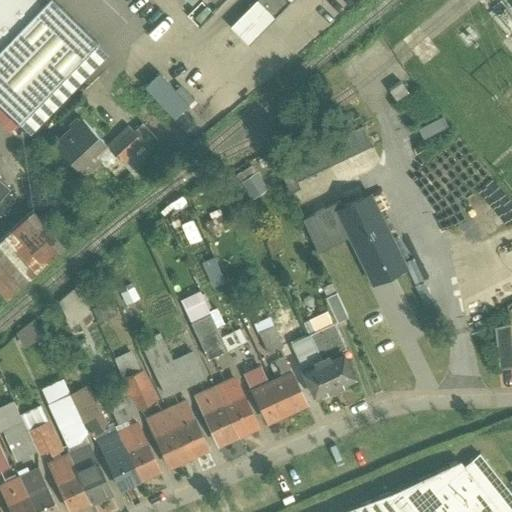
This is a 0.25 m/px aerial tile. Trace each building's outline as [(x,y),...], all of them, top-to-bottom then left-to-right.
[(0,0),(0,48),(47,0),(46,0),(0,0)] [(0,48),(0,104),(19,123),(97,43),(53,0),(47,0),(0,48)] [(291,0),(258,0),(231,28),(247,45),(291,0)] [(159,73),(144,86),(174,118),(194,100),(180,85),(175,90),(159,73)] [(443,117),(418,129),(423,140),(448,127),(443,117)] [(80,122),(78,119),(70,127),(73,129),(55,145),(77,168),(78,168),(84,174),(99,159),(93,153),(104,143),(83,120),(80,122)] [(158,141),(142,124),(134,132),(144,143),(149,149),(158,141)] [(319,146),(277,166),(290,194),(300,189),(297,182),(372,146),(363,126),(320,147),(319,146)] [(129,127),(107,148),(122,164),(129,157),(144,143),(134,132),(129,127)] [(144,143),(129,157),(143,172),(158,159),(149,149),(144,143)] [(259,173),(244,183),(254,199),(269,190),(259,173)] [(0,180),(0,201),(10,190),(0,180)] [(404,268),(368,194),(343,206),(337,209),(351,236),(373,281),(395,272),(404,268)] [(340,201),(302,220),(317,253),(351,236),(337,209),(343,206),(340,201)] [(69,248),(32,212),(0,239),(0,288),(11,301),(69,248)] [(395,272),(373,281),(362,287),(367,297),(383,330),(403,320),(402,319),(415,313),(395,272)] [(511,280),(472,301),(484,322),(511,307),(511,280)] [(76,288),(58,303),(76,325),(94,311),(76,288)] [(337,293),(326,298),(337,324),(348,318),(337,293)] [(201,294),(181,303),(191,324),(211,315),(201,294)] [(283,317),(280,310),(271,313),(275,321),(283,317)] [(211,315),(191,324),(208,360),(228,351),(211,315)] [(289,315),(274,322),(283,342),(295,340),(300,338),(289,315)] [(27,347),(45,334),(35,320),(17,332),(27,347)] [(334,323),(309,335),(321,360),(335,390),(354,381),(340,351),(346,349),(334,323)] [(511,343),(510,324),(494,328),(499,370),(511,368),(511,343)] [(276,334),(264,339),(269,349),(263,351),(266,359),(284,351),(276,334)] [(321,360),(316,362),(309,346),(295,353),(316,399),(335,390),(321,360)] [(193,354),(174,363),(183,383),(195,382),(204,377),(193,354)] [(305,403),(284,358),(275,362),(276,364),(270,366),(277,380),(272,382),(286,412),(305,403)] [(174,363),(154,372),(165,396),(174,392),(183,383),(174,363)] [(272,382),(267,384),(261,370),(255,373),(255,371),(246,375),(267,421),(286,412),(272,382)] [(156,401),(142,371),(123,379),(128,389),(137,410),(156,401)] [(235,380),(226,384),(227,386),(221,388),(228,402),(223,404),(237,435),(256,426),(235,380)] [(128,389),(116,395),(118,400),(109,404),(118,425),(130,419),(137,410),(128,389)] [(223,404),(218,407),(212,393),(207,395),(206,393),(197,398),(218,443),(237,435),(223,404)] [(207,449),(186,403),(177,406),(178,409),(172,411),(179,425),(174,427),(188,457),(207,449)] [(174,427),(170,429),(162,413),(148,420),(169,466),(188,457),(174,427)] [(96,416),(84,422),(92,436),(103,431),(96,416)] [(48,421),(35,427),(49,457),(61,451),(48,421)] [(78,425),(62,433),(69,447),(85,440),(78,425)] [(158,471),(137,425),(128,429),(129,431),(123,434),(130,447),(125,449),(139,480),(158,471)] [(30,436),(10,446),(21,471),(29,467),(32,465),(39,456),(30,436)] [(125,449),(121,452),(114,438),(109,440),(108,438),(99,443),(120,489),(139,480),(125,449)] [(109,494),(88,448),(79,452),(80,453),(75,456),(81,470),(76,472),(90,502),(109,494)] [(507,511),(511,508),(511,495),(479,454),(463,467),(499,511),(507,511)] [(90,502),(76,472),(72,474),(65,460),(60,463),(59,461),(50,465),(71,511),(90,502)] [(499,511),(463,467),(459,462),(343,511),(499,511)] [(58,511),(39,470),(25,477),(32,492),(27,495),(35,511),(58,511)] [(35,511),(27,495),(22,497),(16,483),(11,486),(10,484),(1,488),(12,511),(35,511)]
